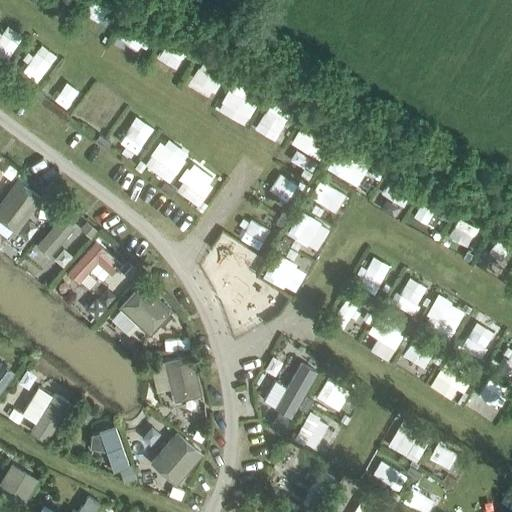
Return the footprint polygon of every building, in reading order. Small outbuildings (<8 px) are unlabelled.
[(173,30),(166,26),(161,23),(157,30),(169,36),(173,30)] [(242,72),(235,69),(230,66),(226,72),(238,78),(242,72)] [(45,94),(40,91),(33,86),(29,92),(41,100),(45,94)] [(311,114),(306,111),(299,107),(296,113),(307,120),(311,114)] [(110,141),(105,138),(99,133),(95,140),(106,147),(110,141)] [(398,163),(392,160),(386,156),(382,163),(394,170),(398,163)] [(0,200),(0,218),(17,231),(43,196),(17,178),(0,200)] [(175,189),(170,185),(165,181),(160,187),(171,195),(175,189)] [(466,205),(460,201),(455,198),(451,204),(462,211),(466,205)] [(282,211),(275,222),(281,226),(288,215),(282,211)] [(283,235),(277,246),(283,250),(290,239),(283,235)] [(141,281),(119,306),(150,334),(172,309),(141,281)] [(377,296),(374,301),(370,307),(376,311),(384,299),(377,296)] [(411,316),(408,321),(404,328),(411,332),(418,320),(411,316)] [(445,352),(449,346),(452,341),(446,337),(439,349),(445,352)] [(165,360),(174,400),(202,394),(193,353),(165,360)] [(480,357),(477,363),(473,369),(480,373),(484,365),(487,361),(480,357)] [(305,395),(298,407),(305,410),(312,399),(305,395)] [(440,440),(443,434),(432,427),(428,433),(440,440)] [(151,461),(176,484),(203,453),(178,430),(151,461)] [(0,481),(0,493),(23,506),(39,478),(12,462),(0,481)] [(418,479),(421,473),(410,466),(406,472),(418,479)]
